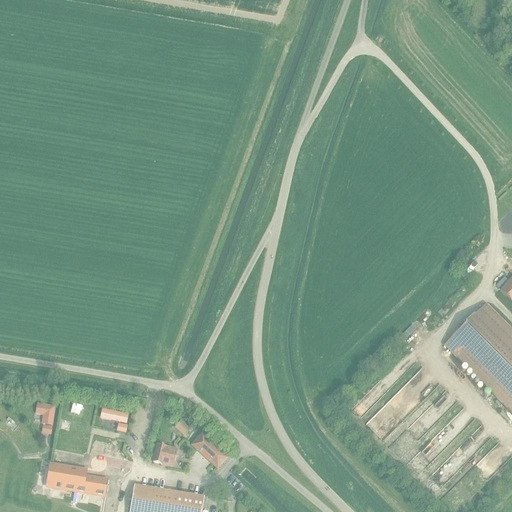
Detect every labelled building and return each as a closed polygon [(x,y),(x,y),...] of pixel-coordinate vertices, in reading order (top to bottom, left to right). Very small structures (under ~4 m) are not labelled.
[(511,277),(498,291),(511,305),(511,277)] [(511,332),(485,305),(445,345),(511,413),(511,332)] [(385,433),(421,398),(417,394),(431,381),(420,370),(371,419),(385,433)] [(76,407),(84,409),(86,400),(78,398),(76,407)] [(54,407),(37,405),(35,414),(43,415),(42,424),(51,426),(54,407)] [(128,415),(102,409),(100,418),(126,424),(128,415)] [(179,422),(174,428),(183,437),(189,431),(179,422)] [(119,423),(117,430),(126,432),(128,425),(119,423)] [(43,425),(42,433),(51,435),(52,427),(43,425)] [(191,446),(217,469),(227,459),(201,435),(191,446)] [(157,445),(153,463),(172,468),(177,450),(157,445)] [(436,470),(445,477),(451,469),(442,462),(436,470)] [(119,483),(62,475),(59,491),(115,501),(119,483)] [(132,487),(128,511),(200,511),(202,497),(132,487)] [(123,493),(120,511),(127,511),(131,494),(123,493)]
